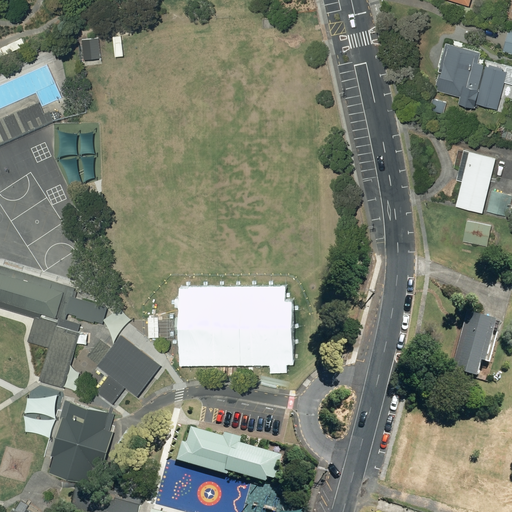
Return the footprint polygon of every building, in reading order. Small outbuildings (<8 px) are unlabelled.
[(503,52),(511,54),(511,32),(509,31),(503,52)] [(459,105),(475,109),(477,98),(489,101),(494,82),(482,78),(485,65),(478,64),(481,54),(446,44),(438,73),(442,74),(441,76),(439,75),(436,85),(439,86),(438,92),(460,98),(459,105)] [(447,101),(433,98),(430,109),(444,112),(447,101)] [(0,119),(0,144),(53,121),(49,112),(44,114),(39,103),(0,119)] [(454,205),(481,211),(494,156),(467,150),(454,205)] [(487,211),(508,216),(511,197),(511,194),(492,190),(487,211)] [(464,242),(489,245),(492,224),(466,221),(464,242)] [(39,382),(63,389),(79,333),(54,326),(63,294),(0,274),(0,302),(37,313),(27,343),(48,348),(39,382)] [(184,289),(184,359),(282,359),(282,347),(291,347),(291,301),(282,301),(282,289),(184,289)] [(107,307),(80,300),(75,319),(95,324),(96,320),(103,322),(107,307)] [(450,370),(476,377),(491,320),(466,313),(450,370)] [(96,393),(112,405),(125,388),(137,398),(161,366),(120,335),(111,348),(100,340),(86,357),(97,366),(97,367),(108,376),(96,393)] [(62,405),(43,474),(88,487),(105,462),(116,445),(117,435),(118,428),(108,426),(108,416),(62,405)] [(228,475),(265,485),(267,481),(274,482),(281,458),(240,446),(241,440),(224,435),(223,439),(191,430),(186,446),(182,445),(177,463),(227,478),(228,475)] [(139,511),(142,506),(78,489),(72,511),(139,511)]
